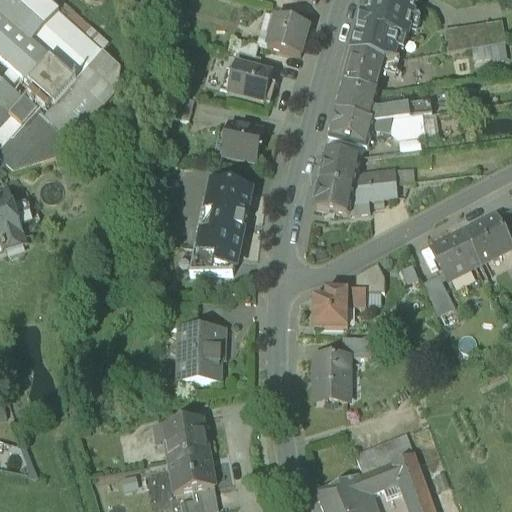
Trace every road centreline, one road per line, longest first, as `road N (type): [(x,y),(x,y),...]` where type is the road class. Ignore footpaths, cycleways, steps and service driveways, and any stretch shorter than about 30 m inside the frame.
road 1 (residential): [(280,286),(304,121),(341,0)]
road 2 (residential): [(280,286),(326,282),(511,187)]
road 3 (residential): [(301,511),(285,408),(280,286)]
